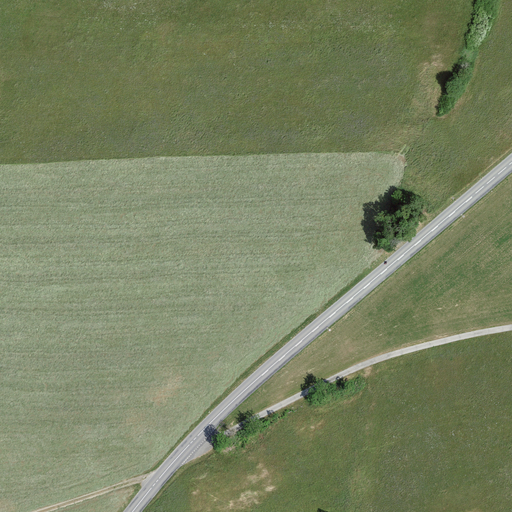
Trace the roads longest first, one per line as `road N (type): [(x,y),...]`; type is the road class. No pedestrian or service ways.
road 1 (secondary): [(511,163),(247,387),(133,511)]
road 2 (track): [(179,454),(359,365),(511,327)]
road 3 (track): [(37,511),(166,470)]
